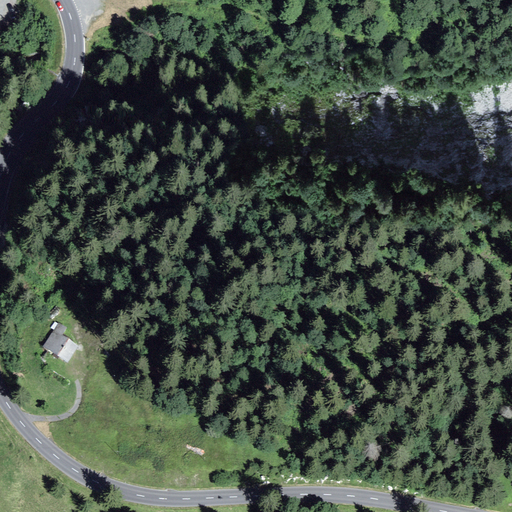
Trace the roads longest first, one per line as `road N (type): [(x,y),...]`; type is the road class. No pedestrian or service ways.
road 1 (secondary): [(448,511),(345,494),(131,494),(63,463),(0,390)]
road 2 (track): [(476,14),(437,50),(181,0)]
road 3 (secondary): [(0,178),(21,136),(71,76),(73,24),(63,0)]
